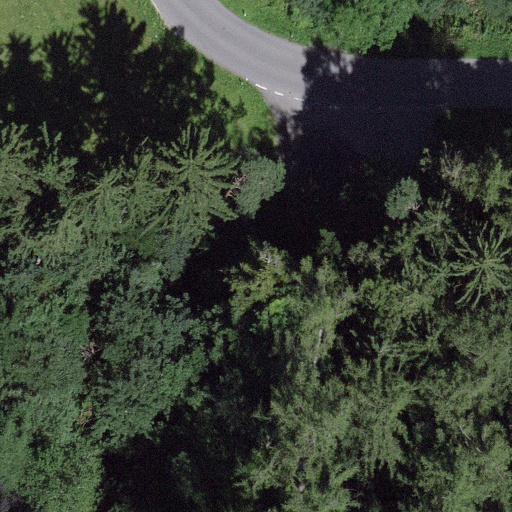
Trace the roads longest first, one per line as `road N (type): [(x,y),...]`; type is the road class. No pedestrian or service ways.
road 1 (tertiary): [(511,87),(366,82),(208,36),(188,0)]
road 2 (track): [(366,82),(414,166),(511,179)]
